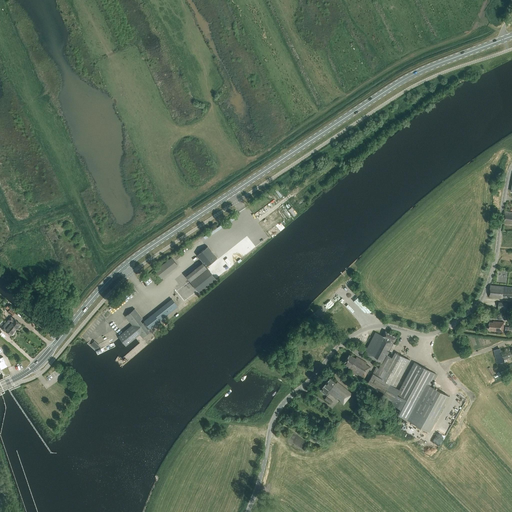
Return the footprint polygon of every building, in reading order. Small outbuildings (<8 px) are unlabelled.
[(275,190),(267,196),(274,204),(281,197),(275,190)] [(280,214),(282,217),(289,212),(291,215),(293,213),(288,207),(280,214)] [(503,223),(511,223),(511,212),(505,211),(503,223)] [(248,218),(240,224),(244,228),(252,222),(248,218)] [(242,243),(247,250),(229,262),(227,260),(225,261),(228,266),(265,241),(258,231),(242,243)] [(207,246),(197,254),(206,266),(217,258),(207,246)] [(176,264),(172,259),(156,271),(161,276),(176,264)] [(202,262),(186,276),(190,282),(207,268),(202,262)] [(215,278),(208,269),(191,283),(198,291),(215,278)] [(342,282),(345,285),(351,280),(348,277),(342,282)] [(511,298),(511,287),(504,286),(490,285),(489,297),(511,298)] [(172,299),(171,299),(171,300),(144,321),(145,322),(143,323),(140,320),(142,318),(135,309),(125,316),(132,325),(118,336),(119,337),(126,345),(135,338),(140,334),(142,337),(149,332),(148,329),(150,328),(178,306),(172,299)] [(14,319),(11,317),(9,320),(11,322),(9,325),(15,330),(20,324),(14,319)] [(492,331),(503,332),(504,322),(495,321),(495,322),(489,322),(489,329),(492,330),(492,331)] [(4,331),(5,330),(11,335),(15,330),(9,325),(6,323),(4,326),(1,328),(4,331)] [(375,332),(363,355),(375,361),(373,365),(376,367),(367,383),(384,392),(381,397),(400,408),(397,413),(429,431),(449,396),(431,386),(437,374),(414,362),(399,389),(395,387),(410,360),(395,352),(392,357),(387,355),(396,337),(385,331),(382,336),(375,332)] [(511,359),(511,347),(511,345),(500,348),(499,348),(493,350),(497,364),(503,362),(511,359)] [(349,354),(344,363),(349,366),(348,367),(351,369),(351,370),(360,375),(364,378),(370,367),(366,364),(367,363),(356,356),(355,358),(349,354)] [(330,378),(320,390),(327,395),(329,393),(337,399),(337,398),(340,400),(339,401),(341,402),(342,400),(345,403),(352,394),(337,382),(336,383),(330,378)] [(326,396),(324,399),(331,405),(333,401),(326,396)] [(444,419),(436,433),(441,436),(450,422),(444,419)] [(318,435),(314,441),(320,445),(320,444),(323,446),(326,441),(318,435)]
